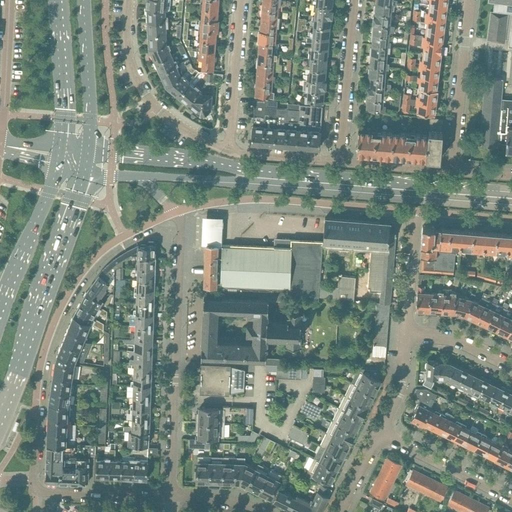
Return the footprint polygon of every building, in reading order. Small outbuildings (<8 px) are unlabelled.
[(146,8),(165,10),(169,10),(169,5),(165,4),(165,0),(146,0),(146,8)] [(200,8),(218,9),(218,5),(220,4),(220,0),(200,0),(200,3),(200,8)] [(260,9),(262,9),(278,11),(278,5),(284,6),(285,5),(286,1),(281,0),(278,0),(262,0),(262,3),(261,4),(260,9)] [(504,41),(504,38),(508,39),(508,44),(511,44),(511,0),(495,0),(494,11),(490,11),(487,39),(504,41)] [(374,6),(374,12),(375,12),(375,13),(391,14),(391,9),(393,9),(394,4),(376,2),(376,6),(374,6)] [(313,15),(312,15),(330,17),(332,17),(333,10),(331,10),(331,7),(314,5),(313,10),(315,10),(314,15),(313,15)] [(445,19),(446,7),(429,5),(428,12),(426,11),(425,16),(445,19)] [(148,14),(148,22),(167,21),(167,16),(165,16),(165,10),(146,8),(146,15),(148,14)] [(202,13),(201,18),(218,20),(219,16),(218,14),(218,9),(200,8),(200,13),(202,13)] [(260,9),(260,14),(261,15),(261,20),(279,21),(279,16),(277,16),(278,11),(262,9),(260,9)] [(391,14),(375,13),(375,16),(373,16),(372,24),(374,24),(396,26),(396,25),(390,25),(390,20),(392,20),(393,14),(391,14)] [(312,15),(312,21),(314,21),(313,26),(331,28),(331,20),(330,20),(330,17),(312,15)] [(443,31),(445,19),(425,16),(425,21),(427,22),(426,29),(443,31)] [(218,31),(218,20),(201,18),(199,18),(199,24),(198,30),(200,30),(218,31)] [(261,20),(261,24),(259,26),(259,31),(278,32),(276,32),(277,27),(279,27),(279,21),(261,20)] [(168,26),(167,21),(148,22),(148,24),(147,24),(147,33),(166,33),(166,27),(168,26)] [(372,27),(371,34),(373,34),(389,36),(389,30),(395,31),(396,26),(374,24),(374,27),(372,27)] [(311,32),(310,37),(328,38),(329,35),(330,35),(331,28),(313,26),(313,32),(311,32)] [(411,34),(410,39),(442,43),(443,31),(426,29),(425,35),(411,34)] [(197,40),(199,40),(215,42),(216,37),(217,35),(218,31),(200,30),(198,30),(197,40)] [(258,41),(275,43),(276,37),(278,37),(278,32),(259,31),(258,41)] [(166,39),(166,33),(147,33),(147,38),(149,37),(149,48),(168,44),(168,39),(166,39)] [(371,34),(371,41),(372,41),(372,45),(390,47),(390,41),(388,41),(389,36),(373,34),(371,34)] [(306,36),(306,42),(312,42),(311,48),(329,49),(329,42),(328,42),(328,38),(310,37),(306,36)] [(410,39),(410,44),(424,45),(423,52),(440,54),(442,43),(410,39)] [(197,45),(197,51),(199,51),(214,52),(215,47),(216,46),(217,43),(215,42),(199,40),(199,45),(197,45)] [(275,43),(258,41),(258,46),(259,47),(258,52),(276,54),(277,48),(275,48),(275,43)] [(168,44),(149,48),(152,55),(151,56),(154,62),(171,54),(169,49),(170,48),(168,44)] [(370,48),(369,55),(371,56),(387,57),(387,52),(389,52),(390,47),(372,45),(371,48),(370,48)] [(309,53),(308,58),(326,60),(327,56),(328,56),(329,49),(311,48),(311,53),(309,53)] [(202,69),(213,70),(213,69),(215,68),(215,65),(214,63),(214,52),(199,51),(197,51),(192,50),(188,50),(191,56),(198,56),(198,59),(202,59),(202,69)] [(258,52),(258,57),(257,58),(256,63),(279,64),(279,54),(276,54),(258,52)] [(439,66),(440,54),(423,52),(422,59),(420,59),(419,64),(439,66)] [(174,60),(171,54),(154,62),(157,68),(158,68),(160,72),(176,65),(178,64),(175,59),(174,60)] [(369,55),(369,63),(370,63),(370,66),(388,68),(388,63),(386,62),(387,57),(371,56),(369,55)] [(308,58),(308,63),(310,63),(309,69),(327,71),(327,63),(326,63),(326,60),(308,58)] [(256,63),(256,67),(257,69),(257,73),(275,75),(275,71),(281,71),(281,65),(279,64),(256,63)] [(418,75),(418,76),(437,78),(439,66),(419,64),(419,69),(421,69),(420,76),(418,75)] [(161,79),(163,78),(166,86),(182,74),(180,70),(178,71),(176,65),(160,72),(159,73),(161,79)] [(368,70),(367,77),(385,78),(385,73),(387,73),(388,68),(370,66),(369,70),(368,70)] [(307,74),(306,80),(326,81),(324,81),(325,77),(326,78),(327,71),(309,69),(309,74),(307,74)] [(255,79),(255,84),(256,84),(272,85),(274,86),(275,75),(257,73),(256,78),(255,79)] [(186,77),(182,74),(166,86),(173,92),(172,93),(177,97),(189,83),(185,79),(186,77)] [(419,88),(420,88),(437,91),(437,90),(436,90),(437,78),(418,76),(417,81),(420,81),(419,88)] [(367,87),(367,88),(390,90),(391,84),(384,84),(385,78),(367,77),(367,84),(368,84),(368,87),(367,87)] [(484,95),(480,145),(497,146),(497,142),(506,143),(505,150),(511,150),(511,100),(500,99),(501,93),(502,78),(485,77),(484,95)] [(304,79),(303,90),(308,91),(325,92),(323,92),(324,88),(325,88),(326,81),(306,80),(304,79)] [(194,86),(189,83),(177,97),(183,102),(184,101),(187,104),(198,90),(200,89),(195,85),(194,86)] [(255,84),(254,88),(255,90),(255,95),(273,96),(273,91),(271,91),(272,85),(256,84),(255,84)] [(367,88),(366,95),(367,95),(367,98),(385,100),(386,95),(384,95),(384,89),(390,90),(367,88)] [(416,100),(435,102),(437,91),(420,88),(419,95),(417,95),(416,100)] [(203,94),(198,90),(187,104),(200,114),(201,114),(202,116),(210,113),(209,110),(210,110),(210,102),(212,102),(212,96),(211,96),(211,95),(203,94)] [(305,96),(305,101),(323,103),(323,98),(324,98),(325,92),(308,91),(307,96),(305,96)] [(366,98),(365,105),(367,105),(366,109),(384,111),(385,105),(383,105),(383,100),(385,100),(367,98),(367,99),(366,98)] [(287,109),(277,108),(278,101),(255,99),(251,142),(267,143),(266,145),(304,148),(304,146),(319,148),(321,129),(322,107),(300,104),(288,103),(287,109)] [(434,114),(435,102),(416,100),(415,105),(418,105),(417,112),(434,114)] [(430,118),(428,135),(442,136),(442,131),(443,119),(430,118)] [(357,152),(391,155),(393,132),(358,129),(357,152)] [(391,155),(409,156),(426,158),(428,135),(393,132),(391,155)] [(440,159),(442,136),(428,135),(426,158),(440,159)] [(221,245),(222,217),(201,216),(200,244),(206,244),(218,245),(221,245)] [(325,218),(323,240),(373,244),(373,247),(371,247),(371,248),(368,287),(368,288),(369,288),(369,290),(369,291),(391,293),(391,282),(396,226),(394,223),(390,223),(325,218)] [(453,253),(436,251),(436,248),(437,245),(433,244),(434,230),(434,228),(434,227),(422,226),(421,244),(422,244),(419,271),(453,274),(455,254),(453,253)] [(437,245),(436,248),(455,249),(455,252),(460,252),(461,235),(462,230),(441,228),(434,228),(434,230),(433,244),(437,245)] [(465,252),(465,250),(479,251),(478,254),(483,254),(485,237),(485,231),(462,230),(461,235),(460,252),(465,252)] [(508,239),(509,233),(485,231),(485,237),(483,254),(488,254),(488,252),(502,253),(502,256),(507,256),(508,239)] [(222,246),(218,246),(216,285),(215,290),(244,292),(244,294),(259,295),(259,299),(268,299),(284,300),(285,293),(289,294),(318,297),(319,289),(323,242),(275,240),(275,247),(222,245),(222,246)] [(138,245),(138,256),(155,257),(155,242),(146,241),(146,245),(140,244),(140,245),(138,245)] [(218,246),(218,245),(206,244),(204,284),(216,285),(218,246)] [(86,291),(86,292),(98,299),(109,281),(107,279),(112,272),(112,269),(114,269),(114,267),(127,256),(125,253),(109,263),(99,274),(86,291)] [(138,256),(137,268),(154,268),(154,264),(156,263),(156,259),(155,258),(155,257),(138,256)] [(114,267),(114,269),(114,270),(116,270),(117,270),(117,269),(120,267),(122,267),(122,260),(119,263),(114,267)] [(137,268),(137,279),(154,280),(154,279),(155,278),(155,274),(154,273),(154,268),(137,268)] [(319,289),(318,297),(354,300),(354,289),(355,277),(355,276),(338,275),(338,281),(337,287),(319,285),(319,289)] [(137,279),(136,291),(153,292),(154,287),(155,286),(155,282),(154,281),(154,280),(137,279)] [(424,286),(418,285),(416,309),(416,311),(422,311),(422,310),(429,310),(430,293),(424,292),(424,286)] [(442,311),(443,313),(447,313),(448,312),(454,312),(455,295),(456,292),(451,291),(451,288),(443,288),(443,291),(443,294),(441,311),(442,311)] [(430,312),(434,312),(435,311),(441,311),(443,294),(443,291),(438,290),(437,293),(430,293),(429,310),(430,310),(430,312)] [(136,291),(136,303),(153,303),(154,301),(154,298),(153,297),(153,292),(136,291)] [(86,292),(80,303),(95,312),(106,318),(105,312),(98,307),(101,301),(98,299),(86,292)] [(110,293),(104,301),(111,305),(112,305),(113,302),(113,293),(111,293),(110,293)] [(454,314),(460,315),(460,314),(465,315),(472,300),(475,294),(471,293),(469,298),(455,295),(454,312),(454,314)] [(479,303),(472,300),(465,315),(466,315),(465,317),(470,319),(471,318),(476,320),(486,299),(488,295),(483,293),(479,303)] [(301,313),(288,313),(287,321),(267,320),(268,299),(259,299),(204,296),(201,356),(256,359),(256,363),(266,364),(277,364),(281,365),(282,359),(266,358),(267,338),(287,339),(286,347),(300,348),(301,313)] [(492,302),(486,299),(476,320),(475,322),(480,324),(481,323),(486,325),(496,304),(498,300),(494,298),(492,302)] [(377,302),(376,312),(389,313),(390,303),(377,302)] [(486,325),(486,327),(491,329),(491,328),(496,330),(506,309),(508,305),(504,302),(502,307),(496,304),(486,325)] [(92,318),(95,312),(80,303),(73,315),(72,317),(89,323),(103,330),(103,324),(92,318)] [(136,303),(135,314),(153,315),(153,310),(154,309),(154,305),(153,304),(153,303),(136,303)] [(511,311),(506,309),(496,330),(497,330),(496,332),(501,334),(502,333),(507,335),(511,323),(511,311)] [(376,312),(375,325),(388,326),(389,313),(376,312)] [(130,320),(130,326),(135,326),(152,327),(152,326),(153,325),(153,321),(152,320),(153,315),(135,314),(130,314),(130,320)] [(57,353),(55,360),(73,363),(74,362),(74,360),(83,362),(91,343),(85,342),(89,331),(87,330),(89,323),(72,317),(65,333),(57,353)] [(375,325),(374,337),(387,338),(388,326),(375,325)] [(130,333),(130,337),(134,338),(152,338),(152,333),(153,332),(153,328),(152,327),(135,326),(135,333),(130,333)] [(374,337),(373,344),(386,345),(387,338),(374,337)] [(131,339),(131,344),(134,344),(134,349),(151,350),(151,349),(152,348),(153,344),(152,343),(152,338),(134,338),(134,339),(131,339)] [(373,344),(372,356),(385,357),(386,345),(373,344)] [(133,362),(133,361),(151,361),(151,357),(152,355),(152,352),(151,351),(151,350),(134,349),(134,358),(129,358),(129,362),(133,362)] [(67,402),(69,389),(72,390),(73,384),(74,378),(71,378),(73,363),(55,360),(52,381),(49,402),(67,404),(67,402)] [(423,383),(422,384),(427,386),(431,388),(433,384),(433,379),(438,380),(439,362),(439,361),(427,360),(427,362),(426,363),(425,367),(427,368),(426,376),(426,378),(423,383)] [(454,365),(449,363),(447,362),(446,361),(443,360),(441,362),(439,362),(438,380),(443,380),(446,382),(454,365)] [(127,362),(127,367),(133,367),(133,373),(150,374),(150,373),(152,372),(152,368),(151,367),(151,361),(133,361),(133,362),(129,362),(127,362)] [(245,369),(230,366),(230,365),(201,363),(200,374),(201,374),(201,376),(198,376),(198,381),(201,381),(201,383),(200,382),(199,393),(229,394),(229,393),(244,391),(245,369)] [(457,384),(464,370),(465,369),(461,366),(459,367),(454,365),(446,382),(450,384),(452,382),(457,384)] [(323,377),(323,369),(313,368),(313,376),(323,377)] [(358,368),(351,382),(357,385),(356,385),(375,394),(379,386),(382,381),(379,380),(373,377),(378,368),(358,368)] [(465,369),(464,370),(457,384),(463,387),(462,390),(467,392),(475,375),(470,373),(470,371),(465,369)] [(101,389),(100,402),(107,402),(108,371),(103,370),(103,385),(99,385),(98,389),(101,389)] [(133,373),(133,385),(150,385),(150,380),(151,379),(152,376),(150,375),(150,374),(133,373)] [(479,377),(475,375),(467,392),(471,394),(473,392),(478,394),(485,380),(486,379),(481,376),(479,377)] [(324,385),(325,377),(313,376),(312,385),(324,385)] [(486,379),(485,380),(478,394),(484,397),(483,399),(487,402),(495,385),(490,383),(490,381),(486,379)] [(345,395),(368,406),(370,402),(371,402),(375,394),(356,385),(357,385),(351,382),(345,395)] [(133,385),(132,396),(150,397),(150,396),(151,395),(151,391),(150,390),(150,385),(133,385)] [(500,387),(495,385),(487,402),(492,404),(493,402),(499,404),(506,390),(506,389),(502,386),(500,387)] [(434,399),(436,394),(426,389),(417,388),(415,392),(422,396),(418,405),(417,404),(414,409),(415,410),(411,419),(422,424),(429,409),(434,399)] [(506,389),(506,390),(499,404),(505,407),(503,409),(508,412),(511,403),(511,393),(511,391),(506,389)] [(368,406),(345,395),(339,407),(363,419),(362,418),(368,406)] [(132,396),(132,408),(149,408),(149,403),(151,402),(151,399),(150,398),(150,397),(132,396)] [(47,443),(75,444),(76,425),(69,425),(69,418),(67,418),(67,404),(49,402),(47,443)] [(303,405),(300,411),(316,419),(319,413),(314,411),(303,405)] [(314,411),(319,413),(322,408),(316,405),(314,411)] [(196,415),(196,416),(196,422),(224,423),(225,415),(227,415),(229,412),(229,406),(222,406),(222,409),(199,408),(199,413),(196,413),(196,415)] [(363,419),(339,407),(332,420),(355,431),(355,432),(356,432),(361,423),(360,423),(361,419),(362,420),(363,419)] [(105,443),(106,408),(100,408),(99,421),(97,421),(97,430),(99,430),(99,443),(105,443)] [(132,408),(131,419),(149,420),(149,419),(150,418),(150,414),(149,413),(149,408),(132,408)] [(429,409),(422,424),(426,427),(427,426),(432,428),(440,412),(435,410),(435,412),(429,409)] [(440,412),(432,428),(437,431),(438,432),(442,435),(452,415),(447,412),(445,415),(440,412)] [(452,415),(442,435),(447,437),(448,436),(453,439),(461,422),(457,420),(458,418),(452,415)] [(123,425),(123,430),(124,431),(148,431),(149,426),(150,425),(150,422),(149,421),(149,420),(131,419),(131,426),(128,426),(128,425),(123,425)] [(355,431),(332,420),(326,433),(349,444),(355,432),(355,431)] [(198,436),(224,438),(224,423),(196,422),(195,428),(195,429),(195,431),(198,431),(198,436)] [(458,441),(458,443),(463,445),(470,429),(465,427),(466,425),(461,422),(453,439),(458,441)] [(293,425),(290,431),(301,436),(306,439),(309,433),(304,431),(293,425)] [(470,429),(463,445),(467,447),(468,446),(474,449),(482,433),(477,430),(478,428),(472,425),(470,429)] [(252,430),(250,435),(238,435),(238,441),(254,441),(258,433),(252,430)] [(120,438),(120,444),(123,444),(148,445),(148,439),(148,438),(150,438),(150,432),(148,432),(148,431),(124,431),(124,438),(120,438)] [(326,433),(320,445),(325,448),(344,457),(348,449),(347,448),(349,444),(326,433)] [(479,451),(479,453),(483,455),(491,439),(486,437),(487,435),(482,433),(474,449),(479,451)] [(301,436),(298,441),(304,444),(306,439),(301,436)] [(484,454),(483,455),(488,457),(489,456),(494,459),(503,442),(503,441),(502,442),(497,440),(498,439),(497,437),(495,436),(493,437),(492,440),(491,439),(484,454)] [(189,439),(189,448),(202,448),(208,448),(209,442),(209,440),(189,439)] [(503,442),(494,459),(499,461),(499,463),(504,465),(504,464),(505,464),(511,450),(511,448),(507,446),(508,444),(503,442)] [(69,454),(73,454),(73,452),(75,452),(75,444),(47,443),(47,456),(63,457),(69,457),(69,454)] [(88,450),(88,456),(94,456),(95,445),(81,444),(81,450),(88,450)] [(135,453),(134,478),(140,478),(140,480),(145,480),(145,479),(147,479),(148,447),(135,446),(135,453)] [(257,452),(262,455),(265,450),(259,447),(257,452)] [(325,448),(319,460),(338,470),(342,461),(341,461),(343,457),(344,457),(325,448)] [(110,449),(110,452),(109,477),(114,477),(114,478),(120,479),(120,478),(121,478),(122,459),(115,459),(115,449),(110,449)] [(291,449),(288,455),(294,457),(296,452),(291,449)] [(262,455),(267,458),(270,452),(265,450),(262,455)] [(103,477),(109,477),(110,452),(106,452),(105,459),(97,458),(96,476),(98,477),(97,478),(103,478),(103,477)] [(122,459),(121,478),(123,478),(122,479),(128,479),(128,478),(134,478),(135,453),(131,453),(130,453),(130,456),(122,456),(122,459)] [(47,456),(46,478),(49,481),(62,481),(63,457),(47,456)] [(209,482),(210,462),(211,462),(211,456),(197,456),(197,471),(194,471),(193,480),(196,480),(196,481),(209,482)] [(209,482),(209,483),(218,483),(218,482),(222,482),(223,457),(211,456),(211,462),(210,462),(209,482)] [(77,458),(69,457),(63,457),(62,481),(76,482),(77,458)] [(237,457),(223,457),(222,482),(222,483),(231,484),(231,483),(235,483),(236,463),(237,457)] [(236,463),(235,483),(239,483),(246,486),(255,469),(244,463),(245,457),(237,457),(236,463)] [(388,457),(379,475),(393,481),(401,464),(388,457)] [(77,458),(76,482),(88,482),(89,458),(77,458)] [(308,471),(305,476),(320,484),(320,483),(321,484),(320,484),(322,485),(325,479),(331,482),(336,474),(335,473),(337,469),(338,470),(319,460),(314,458),(307,471),(308,471)] [(246,486),(250,488),(250,489),(257,493),(269,469),(258,463),(255,469),(246,486)] [(281,475),(269,469),(257,493),(265,497),(265,496),(270,498),(281,475)] [(406,483),(423,492),(430,478),(413,469),(406,483)] [(384,499),(393,481),(379,475),(370,492),(384,499)] [(430,478),(423,492),(441,500),(447,487),(430,478)] [(278,489),(273,500),(296,511),(320,511),(332,489),(322,485),(320,484),(313,499),(311,498),(310,501),(296,495),(295,497),(278,489)] [(447,503),(464,511),(472,499),(454,490),(447,503)] [(382,503),(372,498),(369,504),(380,509),(382,503)] [(472,499),(464,511),(486,511),(489,507),(472,499)]
